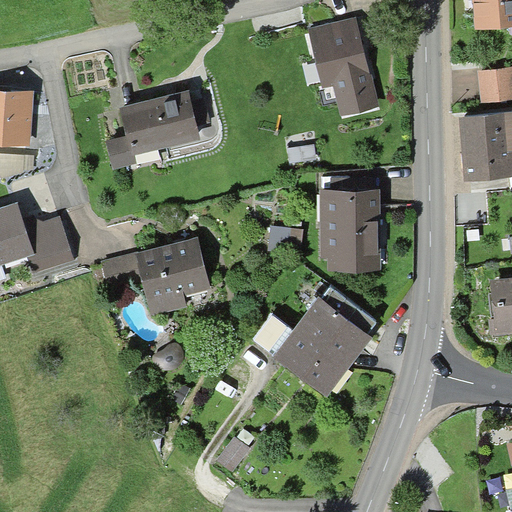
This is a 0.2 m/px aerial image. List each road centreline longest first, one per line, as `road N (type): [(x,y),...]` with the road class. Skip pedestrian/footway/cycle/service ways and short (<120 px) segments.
road 1 (secondary): [(423,0),(430,226),(416,370)]
road 2 (residential): [(275,0),(0,55)]
road 3 (secondary): [(416,370),(366,511)]
